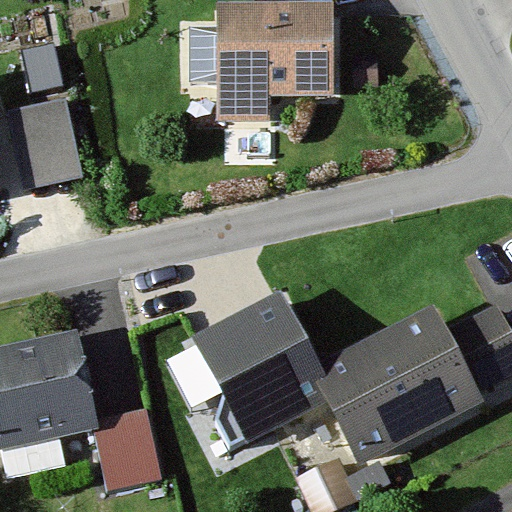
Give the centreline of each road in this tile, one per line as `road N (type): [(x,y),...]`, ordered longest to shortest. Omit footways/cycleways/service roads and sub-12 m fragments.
road 1 (residential): [(511,168),(0,281)]
road 2 (unclassified): [(449,0),(511,108)]
